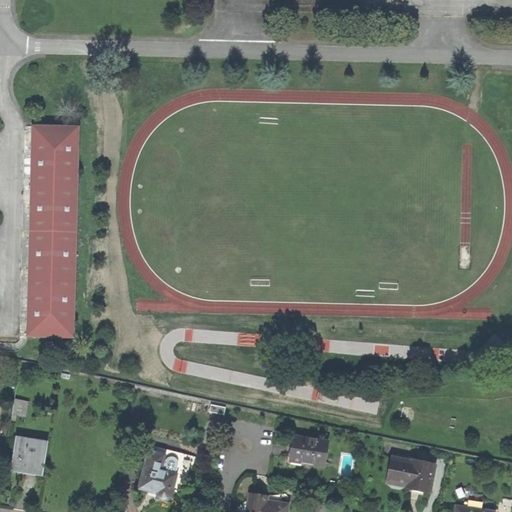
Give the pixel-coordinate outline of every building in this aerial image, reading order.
[(75,340),(80,127),(32,126),(27,339),(75,340)] [(217,418),(223,419),(226,407),(195,400),(193,408),(218,414),(217,418)] [(15,409),(24,411),(25,404),(16,403),(15,409)] [(290,461),(324,466),(328,443),(294,437),(292,449),(290,461)] [(29,469),(41,470),(45,442),(17,438),(13,468),(23,470),(28,470),(29,469)] [(163,455),(147,451),(138,488),(147,490),(157,492),(157,495),(159,498),(161,499),(165,500),(168,498),(170,496),(175,474),(158,470),(160,462),(162,462),(163,455)] [(406,487),(405,489),(415,491),(430,494),(435,465),(411,460),(411,461),(391,457),(386,483),(406,487)] [(266,496),(249,494),(246,511),(285,511),(287,505),(266,502),(266,496)]
